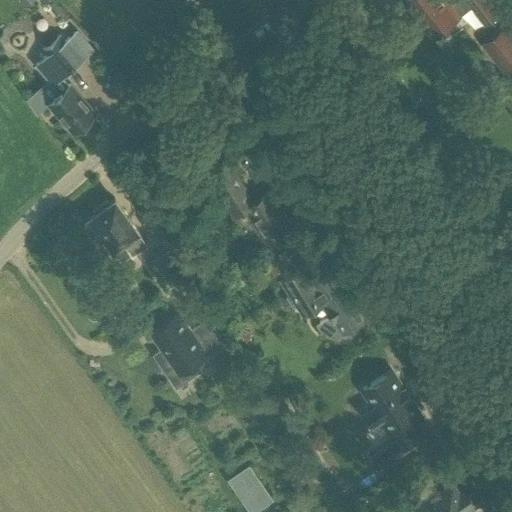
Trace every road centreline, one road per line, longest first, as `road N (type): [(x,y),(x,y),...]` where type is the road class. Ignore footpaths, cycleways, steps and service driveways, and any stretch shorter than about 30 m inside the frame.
road 1 (track): [(511,381),(282,22)]
road 2 (unclassified): [(0,258),(93,162),(311,0)]
